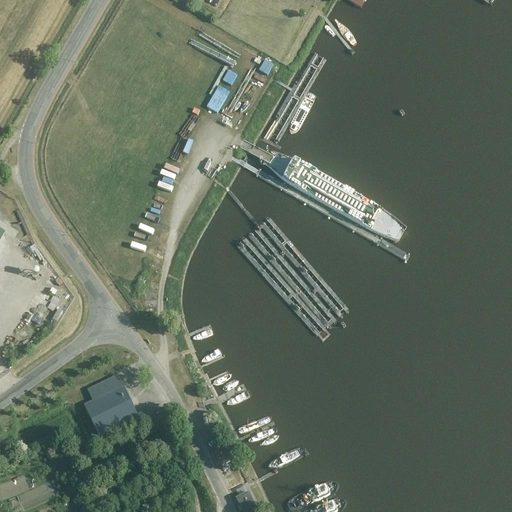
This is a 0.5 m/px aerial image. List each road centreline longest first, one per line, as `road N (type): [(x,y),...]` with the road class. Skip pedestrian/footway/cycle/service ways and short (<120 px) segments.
road 1 (tertiary): [(101,0),(34,118),(25,153),(34,196),(95,291)]
road 2 (unclassified): [(95,291),(168,390),(229,511)]
road 3 (unclassified): [(95,291),(96,328),(0,402)]
